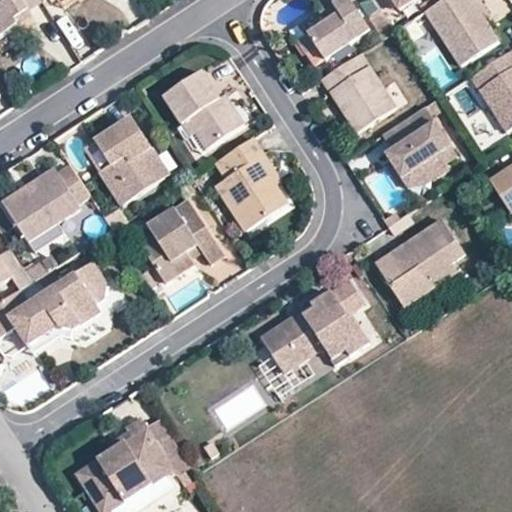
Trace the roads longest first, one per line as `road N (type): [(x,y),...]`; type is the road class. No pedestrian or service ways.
road 1 (residential): [(219,3),(329,170),(336,193),(326,232),(310,254),(3,448)]
road 2 (residential): [(219,3),(0,146)]
